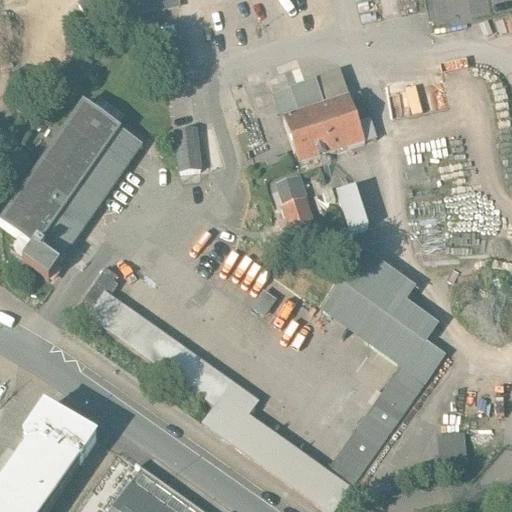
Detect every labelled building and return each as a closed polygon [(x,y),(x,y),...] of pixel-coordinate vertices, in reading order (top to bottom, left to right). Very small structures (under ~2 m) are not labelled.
[(180,9),(178,0),(87,0),(77,6),(92,30),(134,0),(147,0),(151,15),(180,9)] [(267,0),(213,0),(216,30),(270,24),(267,0)] [(291,92),(297,111),(323,103),(317,83),(291,92)] [(361,97),(350,101),(366,147),(377,143),(361,97)] [(285,123),(301,169),(366,147),(350,101),(285,123)] [(84,110),(1,226),(35,250),(61,268),(143,152),(84,110)] [(201,174),(197,132),(175,134),(180,176),(201,174)] [(272,184),(275,243),(303,242),(301,183),(272,184)] [(370,233),(357,194),(338,200),(351,240),(370,233)] [(49,284),(61,268),(35,250),(23,266),(49,284)] [(508,291),(507,259),(484,260),(486,292),(508,291)] [(76,314),(86,321),(104,295),(110,300),(118,288),(113,284),(117,279),(106,272),(76,314)] [(399,369),(326,472),(352,491),(446,358),(337,282),(316,311),(399,369)] [(104,295),(86,321),(215,412),(203,429),(320,511),(336,511),(352,491),(326,472),(249,419),(259,404),(110,300),(104,295)] [(0,511),(50,511),(98,444),(45,412),(26,439),(24,443),(24,447),(26,451),(29,454),(0,495),(0,511)] [(467,474),(465,437),(438,438),(440,476),(467,474)] [(113,511),(141,474),(117,457),(77,511),(113,511)] [(195,511),(141,474),(113,511),(195,511)]
